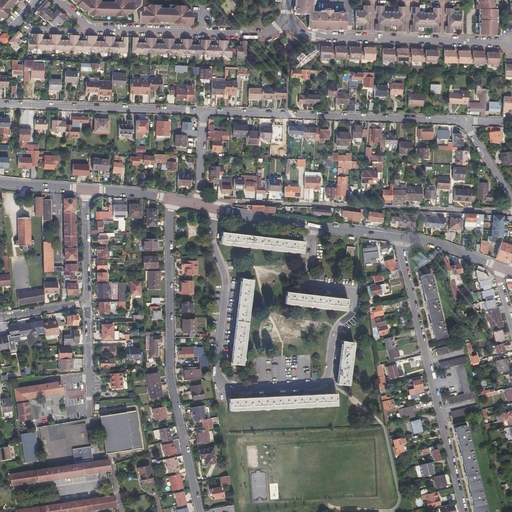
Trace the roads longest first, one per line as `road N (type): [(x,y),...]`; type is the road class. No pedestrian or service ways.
road 1 (residential): [(213,225),(227,282),(217,375),(238,390),(324,383),(333,333),(355,298),(344,288),(307,284),(311,237)]
road 2 (residential): [(171,199),(171,375),(199,511)]
road 3 (unclassified): [(511,212),(238,202),(214,209)]
road 4 (residential): [(399,237),(463,511)]
road 5 (residential): [(204,111),(463,120)]
road 6 (residential): [(286,18),(265,32),(95,27),(59,0)]
road 7 (residential): [(511,44),(308,35),(286,18)]
road 8 (residential): [(0,103),(204,111)]
